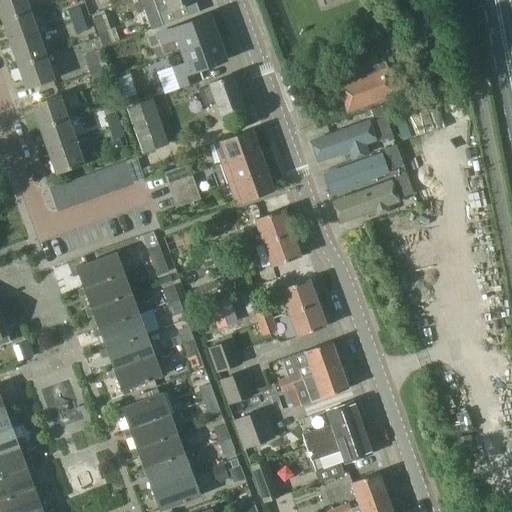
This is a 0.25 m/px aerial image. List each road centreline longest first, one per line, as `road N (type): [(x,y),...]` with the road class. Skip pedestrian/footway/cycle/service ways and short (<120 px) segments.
road 1 (tertiary): [(430,511),(238,0)]
road 2 (residential): [(15,146),(47,231),(144,194)]
